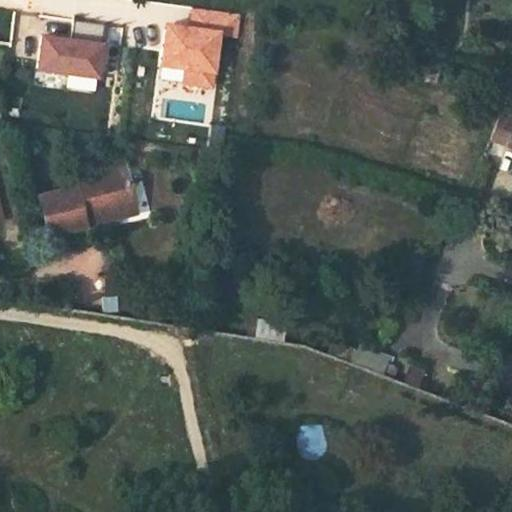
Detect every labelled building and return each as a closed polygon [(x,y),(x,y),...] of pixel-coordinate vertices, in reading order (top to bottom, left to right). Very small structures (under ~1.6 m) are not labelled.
[(95,87),(101,41),(34,33),(29,79),(95,87)] [(492,143),(511,150),(511,117),(503,114),(492,143)] [(74,186),(36,195),(46,234),(83,224),(81,217),(95,214),(97,221),(119,216),(115,201),(131,197),(121,160),(70,172),(74,186)] [(131,197),(115,201),(119,216),(135,212),(131,197)] [(81,217),(83,224),(97,221),(95,214),(81,217)] [(124,278),(104,279),(105,299),(125,298),(124,278)] [(352,351),(348,365),(386,378),(392,364),(382,361),(383,356),(362,349),(360,354),(352,351)]
